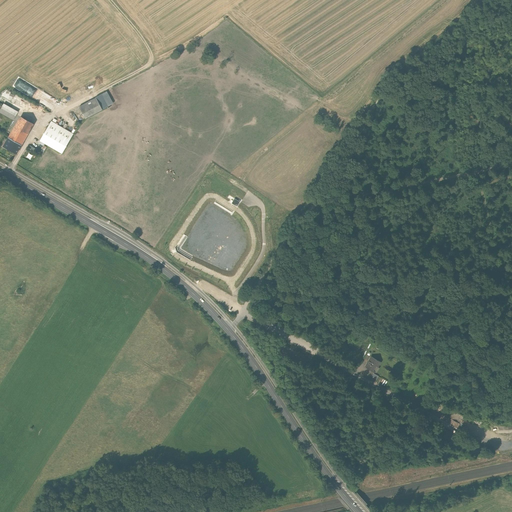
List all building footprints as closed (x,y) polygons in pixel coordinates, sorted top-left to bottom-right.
[(112,104),(106,93),(97,99),(102,109),(112,104)] [(102,109),(97,99),(79,108),(85,119),(102,109)] [(17,112),(2,104),(0,107),(0,114),(12,121),(17,112)] [(8,138),(21,145),(33,124),(20,117),(8,138)] [(72,134),(50,122),(38,143),(43,146),(44,144),(61,154),(72,134)] [(3,147),(16,154),(21,145),(8,138),(3,147)] [(370,356),(364,367),(375,374),(382,363),(370,356)]
